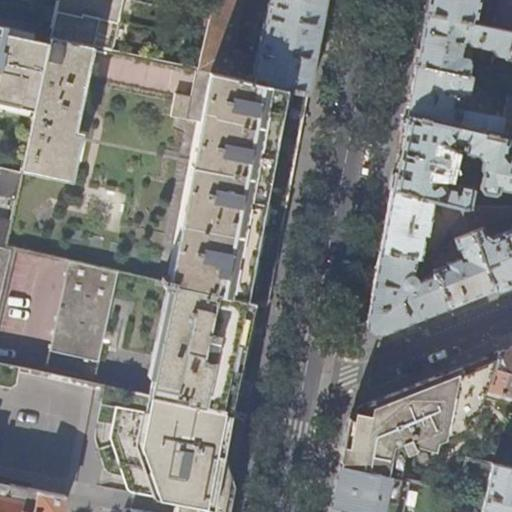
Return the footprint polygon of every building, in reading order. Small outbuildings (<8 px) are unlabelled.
[(111,51),(122,0),(58,0),(50,38),(91,47),(111,51)] [(318,40),(325,0),(268,0),(252,75),(245,73),(249,55),(230,50),(241,0),(214,0),(210,18),(199,70),(308,94),(318,40)] [(472,24),(477,0),(427,0),(425,13),(472,24)] [(511,0),(499,0),(493,29),(511,32),(511,0)] [(511,32),(493,29),(472,24),(425,13),(423,24),(421,35),(419,46),(415,64),(467,76),(473,47),(491,50),(494,55),(505,58),(504,59),(511,60),(511,86),(506,86),(508,89),(498,136),(510,139),(511,139),(511,32)] [(421,35),(423,24),(416,23),(412,44),(419,46),(421,35)] [(0,26),(0,104),(33,112),(49,43),(5,34),(6,28),(0,26)] [(71,134),(91,47),(50,38),(49,43),(33,112),(20,171),(68,182),(78,136),(71,134)] [(470,77),(467,76),(415,64),(411,88),(405,115),(498,136),(508,89),(506,86),(482,80),(480,86),(498,91),(494,109),(495,109),(494,114),(455,106),(454,108),(452,107),(451,105),(451,101),(453,100),(459,101),(461,93),(467,94),(470,77)] [(301,130),(308,94),(199,70),(195,89),(193,89),(191,98),(175,95),(171,118),(198,124),(172,260),(168,276),(164,275),(162,282),(163,282),(174,284),(254,301),(268,304),(276,261),(290,190),(301,130)] [(510,139),(498,136),(405,115),(399,149),(391,189),(433,199),(460,206),(471,207),(475,189),(472,184),(461,182),(456,184),(456,186),(448,184),(445,178),(451,146),(456,142),(464,144),(463,148),(465,151),(479,155),(482,159),(481,167),(484,171),(482,185),(485,191),(495,193),(501,189),(501,186),(511,188),(511,157),(510,157),(508,153),(510,139)] [(0,193),(15,197),(20,171),(0,167),(0,193)] [(426,234),(433,199),(391,189),(386,220),(380,250),(415,256),(418,257),(420,257),(424,234),(426,234)] [(511,211),(511,207),(471,207),(460,206),(462,211),(493,289),(511,281),(511,229),(492,238),(486,233),(484,226),(484,223),(511,211)] [(433,269),(435,274),(449,306),(467,299),(493,289),(462,211),(450,228),(454,237),(460,255),(446,261),(447,263),(433,269)] [(0,246),(6,248),(11,222),(0,219),(0,246)] [(0,323),(16,250),(6,248),(0,246),(0,323)] [(412,273),(415,256),(380,250),(374,280),(365,326),(377,335),(415,320),(449,306),(435,274),(419,280),(412,273)] [(420,257),(418,257),(425,266),(431,264),(429,259),(420,257)] [(49,352),(99,363),(119,272),(70,261),(49,352)] [(241,361),(254,301),(174,284),(151,394),(223,409),(230,411),(241,361)] [(511,345),(497,352),(486,389),(511,398),(510,402),(511,402),(511,345)] [(404,455),(432,444),(474,427),(483,399),(486,389),(497,352),(466,364),(418,383),(401,390),(357,408),(357,410),(358,412),(357,413),(354,413),(353,420),(351,428),(346,427),(344,438),(338,465),(384,475),(398,478),(404,455)] [(228,511),(233,485),(229,473),(221,448),(219,441),(218,439),(223,409),(151,394),(108,384),(104,404),(120,407),(114,436),(126,489),(130,493),(177,501),(174,511),(228,511)] [(511,408),(483,399),(474,427),(465,458),(493,464),(511,468),(511,408)] [(223,442),(230,411),(223,409),(218,439),(219,441),(223,442)] [(511,511),(511,468),(493,464),(481,511),(474,511),(473,509),(452,503),(449,511),(511,511)] [(403,511),(410,480),(398,478),(384,475),(338,465),(335,483),(331,506),(357,511),(403,511)] [(0,511),(61,511),(65,496),(11,486),(8,497),(0,495),(0,511)]
